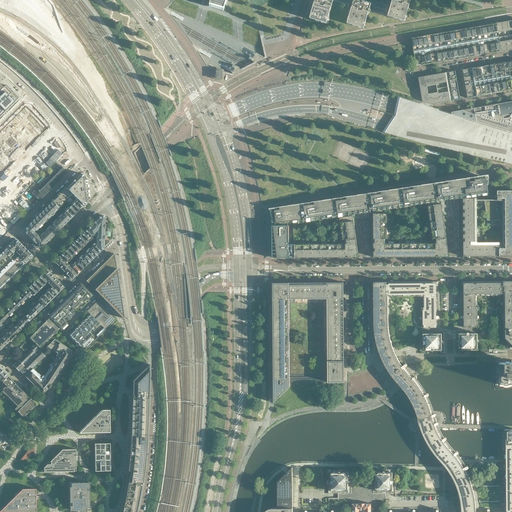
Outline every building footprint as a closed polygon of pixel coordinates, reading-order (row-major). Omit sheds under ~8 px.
[(211,0),(210,4),(210,7),(224,11),(225,9),(227,1),(227,0),(211,0)] [(291,0),(289,8),(280,33),(264,37),(265,38),(281,34),(292,0),(291,0)] [(330,13),(333,1),(333,0),(315,0),(314,5),(311,15),(310,16),(310,18),(310,19),(315,21),(321,23),(326,24),(327,24),(327,22),(328,20),(329,20),(329,18),(330,14),(330,13)] [(368,15),(371,10),(369,9),(371,3),(363,1),(360,0),(353,0),(352,7),(350,8),(350,7),(350,14),(348,18),(347,19),(348,20),(347,24),(353,26),(358,28),(362,29),(364,29),(364,28),(368,15)] [(407,11),(410,0),(392,0),(393,0),(391,0),(391,7),(388,15),(388,17),(393,19),(398,20),(403,21),(404,22),(405,21),(405,19),(406,17),(407,11)] [(477,8),(408,20),(405,21),(404,22),(403,21),(404,22),(453,14),(482,9),(482,7),(466,2),(465,4),(477,7),(477,8)] [(310,17),(310,16),(311,15),(305,16),(299,35),(306,40),(317,38),(346,33),(361,30),(361,29),(306,38),(301,35),(306,17),(310,17)] [(511,49),(511,20),(497,23),(499,37),(502,52),(511,49)] [(419,51),(417,37),(411,38),(414,52),(419,51)] [(326,58),(327,59),(404,45),(399,68),(398,70),(400,72),(406,43),(399,44),(399,45),(398,45),(397,45),(397,46),(395,46),(394,46),(381,48),(342,55),(326,58)] [(422,65),(419,51),(414,52),(416,66),(422,65)] [(287,77),(289,77),(290,72),(296,70),(325,60),(323,59),(311,63),(294,69),(295,69),(293,70),(293,69),(289,71),(287,77)] [(414,96),(415,95),(412,93),(397,75),(395,72),(394,73),(414,96)] [(448,89),(447,85),(447,81),(446,77),(445,73),(418,77),(422,101),(432,104),(450,101),(450,97),(449,93),(448,89)] [(0,112),(1,113),(1,114),(4,111),(5,111),(7,108),(6,106),(8,104),(9,105),(9,106),(10,106),(10,105),(13,102),(14,102),(14,101),(12,100),(13,99),(14,100),(15,100),(15,101),(17,98),(18,98),(17,97),(15,94),(14,94),(12,91),(11,91),(9,88),(8,88),(6,85),(5,85),(2,88),(0,89),(0,112)] [(511,101),(476,108),(473,107),(472,106),(471,109),(453,112),(452,112),(452,113),(454,114),(453,114),(511,132),(511,101)] [(26,107),(0,133),(0,173),(46,128),(26,107)] [(274,127),(275,128),(306,118),(329,120),(357,127),(357,126),(357,125),(330,119),(305,117),(297,120),(296,121),(296,120),(274,127)] [(247,137),(272,129),(270,128),(256,133),(254,134),(254,133),(245,136),(250,153),(256,180),(258,191),(262,207),(263,206),(252,153),(247,137)] [(40,200),(67,172),(60,165),(32,193),(38,200),(40,200)] [(85,191),(85,187),(83,176),(84,176),(83,176),(81,174),(81,173),(80,174),(75,179),(74,179),(74,180),(73,181),(72,181),(72,182),(67,187),(66,188),(72,194),(77,199),(83,205),(84,205),(84,204),(86,202),(85,192),(85,191)] [(446,238),(443,218),(441,199),(454,197),(466,195),(466,196),(488,193),(487,186),(488,185),(488,174),(453,180),(425,185),(425,189),(427,202),(432,239),(436,239),(446,238)] [(44,175),(38,182),(40,184),(46,178),(44,175)] [(25,183),(17,192),(20,195),(28,186),(25,183)] [(427,202),(425,189),(425,185),(381,191),(382,196),(384,209),(405,206),(427,202)] [(69,198),(68,197),(72,194),(66,188),(66,187),(52,201),(52,202),(58,207),(61,204),(62,205),(69,198)] [(476,243),(476,217),(476,201),(485,201),(487,220),(501,220),(502,243),(500,243),(500,256),(511,256),(511,190),(497,191),(497,199),(495,198),(484,198),(484,199),(476,199),(476,198),(475,198),(463,198),(463,257),(478,256),(478,243),(476,243)] [(384,213),(384,209),(382,196),(381,191),(357,195),(326,200),(304,203),(305,207),(306,220),(339,215),(338,215),(340,215),(352,213),(352,212),(359,211),(370,210),(372,209),(372,210),(373,210),(373,257),(385,257),(385,244),(384,244),(384,239),(387,239),(387,213),(384,213)] [(18,206),(14,210),(16,211),(25,202),(21,199),(16,204),(18,206)] [(83,205),(77,199),(76,201),(75,200),(73,202),(80,208),(83,205)] [(58,207),(52,202),(49,205),(56,211),(57,209),(56,209),(58,207)] [(80,208),(73,202),(71,204),(72,205),(70,206),(76,212),(80,208)] [(306,220),(305,207),(304,203),(269,208),(269,211),(271,222),(272,221),(273,225),(274,225),(306,220)] [(56,211),(49,205),(46,208),(52,213),(53,212),(54,213),(56,211)] [(76,212),(70,206),(69,208),(68,207),(66,209),(73,215),(76,212)] [(52,213),(46,208),(43,211),(50,217),(51,216),(50,215),(52,213)] [(73,215),(66,209),(64,211),(65,211),(63,213),(69,219),(70,218),(73,215)] [(50,217),(43,211),(40,214),(46,219),(47,218),(48,219),(50,217)] [(69,219),(63,213),(62,214),(61,214),(60,215),(66,222),(69,219)] [(356,238),(354,225),(352,213),(340,215),(341,218),(339,218),(342,240),(345,239),(356,238)] [(46,219),(40,214),(37,217),(44,223),(45,222),(44,221),(46,219)] [(66,222),(60,215),(58,217),(59,218),(57,219),(63,225),(66,222)] [(103,247),(104,232),(104,231),(104,216),(102,215),(101,215),(91,226),(96,231),(96,243),(95,244),(101,250),(103,248),(103,247)] [(44,223),(37,217),(34,220),(40,225),(41,224),(42,225),(44,223)] [(63,225),(57,219),(56,220),(55,220),(54,221),(60,228),(63,225)] [(40,225),(34,220),(31,223),(37,229),(39,228),(38,227),(40,225)] [(60,228),(54,221),(52,223),(53,224),(51,225),(57,231),(60,228)] [(37,229),(31,223),(28,226),(34,231),(35,230),(36,231),(37,229)] [(57,231),(51,225),(50,226),(49,226),(48,227),(54,234),(57,231)] [(358,252),(357,250),(356,238),(345,239),(345,244),(294,244),(295,257),(294,257),(294,255),(289,255),(289,225),(274,226),(272,226),(272,230),(272,257),(272,258),(272,259),(273,259),(273,258),(277,258),(293,258),(295,258),(358,257),(357,252),(358,252)] [(24,230),(23,230),(24,231),(32,239),(37,234),(34,231),(28,226),(24,230)] [(85,245),(84,244),(88,240),(89,241),(92,238),(91,237),(93,235),(94,236),(95,234),(94,233),(96,231),(91,226),(74,243),(60,257),(65,262),(67,260),(68,261),(71,258),(70,257),(74,253),(75,254),(77,253),(78,251),(77,251),(81,246),(82,247),(85,245)] [(54,234),(48,227),(46,229),(47,230),(45,231),(51,237),(54,234)] [(51,237),(45,231),(44,233),(43,232),(42,233),(48,240),(51,237)] [(48,240),(42,233),(40,235),(41,236),(40,237),(45,243),(48,240)] [(37,234),(32,239),(40,247),(41,248),(41,247),(45,243),(40,237),(37,234)] [(448,251),(446,238),(436,239),(437,243),(385,244),(385,257),(448,257),(448,256),(447,251),(448,251)] [(13,247),(19,242),(15,239),(10,244),(13,247)] [(17,251),(22,246),(19,242),(13,247),(15,249),(17,251)] [(90,260),(101,250),(95,244),(94,243),(93,245),(94,245),(90,249),(89,248),(86,251),(87,252),(83,256),(82,255),(79,258),(80,259),(76,263),(75,262),(74,264),(80,270),(90,260)] [(500,256),(500,243),(478,243),(478,256),(500,256)] [(15,249),(13,247),(10,244),(7,247),(13,253),(14,252),(13,251),(15,249)] [(19,255),(20,254),(25,249),(22,246),(17,251),(16,252),(19,255)] [(17,258),(13,253),(7,247),(3,251),(20,268),(24,264),(17,258)] [(23,258),(29,252),(25,249),(20,254),(21,256),(23,258)] [(0,287),(20,268),(3,251),(0,253),(0,287)] [(27,261),(32,256),(29,252),(23,258),(27,261)] [(124,319),(117,278),(114,254),(86,281),(124,319)] [(27,261),(23,258),(21,256),(20,257),(19,256),(17,258),(24,264),(27,261)] [(77,274),(71,268),(68,265),(65,262),(60,257),(55,262),(71,278),(71,279),(72,279),(72,278),(77,274)] [(80,270),(74,264),(72,265),(73,266),(71,268),(77,274),(80,270)] [(44,279),(50,273),(46,270),(41,275),(44,279)] [(47,282),(53,277),(50,273),(44,279),(46,281),(47,282)] [(46,281),(44,279),(41,275),(37,279),(44,285),(45,284),(44,283),(46,281)] [(51,286),(56,280),(53,277),(47,282),(51,286)] [(44,285),(37,279),(34,282),(39,288),(41,286),(42,287),(44,285)] [(54,289),(60,283),(56,280),(51,286),(52,287),(54,289)] [(477,325),(477,310),(476,310),(476,308),(476,307),(475,307),(475,294),(476,294),(501,294),(503,294),(503,337),(508,341),(511,345),(511,281),(503,281),(503,286),(501,286),(501,281),(476,281),(476,286),(474,286),(474,281),(461,282),(462,286),(463,286),(463,298),(464,298),(464,303),(463,303),(464,313),(465,313),(465,316),(464,316),(464,318),(465,318),(465,320),(465,322),(464,322),(464,327),(476,327),(476,326),(476,325),(477,325)] [(39,288),(34,282),(30,286),(37,292),(38,291),(37,290),(39,288)] [(288,383),(288,297),(328,296),(328,378),(343,378),(343,282),(272,282),(275,395),(288,383)] [(394,351),(392,346),(390,341),(390,338),(389,334),(388,329),(388,296),(387,295),(388,294),(389,295),(424,294),(424,307),(423,307),(423,310),(423,325),(424,328),(436,328),(436,322),(435,322),(435,319),(436,319),(436,316),(435,316),(435,313),(436,313),(436,303),(435,303),(435,299),(436,299),(436,286),(438,286),(438,282),(425,282),(425,286),(423,286),(423,282),(388,282),(388,286),(386,286),(386,282),(375,282),(375,318),(375,325),(376,330),(376,336),(377,341),(378,345),(380,351),(382,355),(382,356),(383,357),(397,357),(396,356),(394,351)] [(58,292),(63,287),(60,283),(54,289),(58,292)] [(73,308),(82,299),(83,300),(85,298),(87,300),(90,297),(86,293),(88,291),(82,285),(76,291),(61,306),(71,316),(74,313),(72,311),(74,308),(73,308)] [(37,292),(30,286),(27,289),(31,293),(33,295),(35,293),(37,292)] [(58,292),(54,289),(52,287),(50,289),(49,288),(48,289),(54,296),(58,292)] [(25,299),(31,293),(27,289),(21,295),(25,299)] [(54,296),(48,289),(46,291),(47,292),(45,294),(51,299),(54,296)] [(51,299),(45,294),(43,296),(42,295),(41,296),(47,303),(51,299)] [(19,305),(25,299),(21,295),(15,301),(19,305)] [(47,303),(41,296),(40,298),(38,300),(40,302),(44,306),(47,303)] [(97,301),(87,311),(90,315),(101,304),(97,300),(97,301)] [(14,311),(19,305),(15,301),(9,306),(14,311)] [(38,312),(44,306),(40,302),(34,308),(38,312)] [(101,304),(90,315),(94,318),(105,308),(104,307),(101,304)] [(8,316),(14,311),(9,306),(4,312),(8,316)] [(63,319),(66,317),(68,319),(71,316),(61,306),(50,317),(59,327),(61,328),(67,323),(63,319)] [(32,318),(38,312),(34,308),(28,313),(32,318)] [(105,308),(94,318),(99,323),(97,326),(98,327),(99,328),(101,325),(105,329),(109,325),(102,318),(108,311),(105,308)] [(108,311),(102,318),(109,325),(115,319),(108,311)] [(26,323),(32,318),(28,313),(22,319),(26,323)] [(90,315),(87,318),(96,327),(97,326),(99,323),(94,318),(90,315)] [(49,337),(59,327),(50,317),(39,327),(49,337)] [(87,318),(84,321),(94,331),(97,328),(96,327),(87,318)] [(21,329),(26,323),(22,319),(16,325),(21,329)] [(84,321),(81,324),(92,335),(93,333),(93,332),(94,331),(84,321)] [(81,324),(78,327),(89,338),(92,335),(81,324)] [(15,335),(21,329),(16,325),(11,331),(15,335)] [(86,341),(80,346),(84,350),(95,339),(92,336),(95,333),(98,336),(105,329),(101,325),(99,328),(98,327),(97,328),(94,331),(93,332),(93,333),(92,335),(89,338),(86,341)] [(39,347),(49,337),(39,327),(29,337),(34,342),(39,347)] [(75,330),(78,333),(82,337),(86,341),(89,338),(78,327),(75,330)] [(75,330),(69,335),(73,339),(78,333),(75,330)] [(9,341),(15,335),(11,331),(5,336),(9,341)] [(443,342),(441,340),(441,334),(435,334),(435,332),(433,332),(433,334),(431,334),(431,332),(429,332),(429,334),(423,334),(423,340),(421,342),(423,344),(423,348),(425,350),(439,350),(441,348),(441,344),(443,342)] [(479,342),(477,340),(477,333),(471,333),(471,332),(469,332),(469,333),(467,333),(467,332),(465,332),(465,333),(459,333),(459,340),(457,342),(459,343),(459,348),(461,350),(475,350),(475,349),(477,347),(477,348),(477,343),(479,342)] [(78,333),(73,339),(77,342),(82,337),(78,333)] [(0,342),(3,346),(9,341),(5,336),(0,341),(0,342)] [(82,337),(77,342),(80,346),(86,341),(82,337)] [(51,384),(59,371),(60,371),(63,365),(71,353),(70,353),(72,351),(54,339),(47,346),(57,353),(55,356),(57,357),(52,363),(51,362),(49,366),(50,366),(44,376),(43,375),(41,378),(39,376),(40,375),(38,373),(33,368),(30,371),(31,372),(26,377),(42,394),(48,388),(49,387),(49,388),(51,385),(50,385),(51,384)] [(40,348),(39,347),(34,342),(29,347),(30,348),(26,352),(31,357),(40,348)] [(33,368),(46,355),(40,348),(31,357),(19,369),(25,376),(30,371),(33,368)] [(18,370),(19,369),(31,357),(26,352),(14,365),(18,370)] [(412,398),(415,406),(417,410),(419,414),(419,416),(419,417),(418,417),(418,418),(418,419),(418,420),(419,420),(419,421),(421,427),(421,428),(421,429),(421,430),(422,431),(423,431),(423,430),(424,431),(425,434),(427,439),(429,443),(435,452),(437,455),(446,464),(448,466),(450,470),(452,473),(451,474),(454,476),(456,480),(457,484),(459,488),(460,493),(461,497),(462,501),(463,506),(463,511),(476,510),(476,509),(475,505),(475,501),(474,498),(474,494),(472,489),(471,484),(470,481),(469,478),(467,475),(465,470),(468,469),(468,468),(468,467),(468,466),(467,466),(466,466),(465,466),(465,465),(463,467),(460,463),(458,459),(455,456),(447,447),(445,444),(440,437),(438,433),(436,429),(435,427),(435,426),(437,425),(438,425),(438,424),(438,423),(438,422),(438,421),(438,420),(438,418),(437,417),(436,416),(436,415),(436,414),(435,414),(434,413),(431,414),(431,412),(430,411),(429,406),(427,401),(422,392),(416,383),(413,379),(409,375),(406,372),(404,369),(406,368),(406,367),(407,366),(407,365),(407,364),(406,364),(405,364),(402,366),(400,363),(398,359),(397,357),(383,357),(384,360),(387,366),(389,369),(392,373),(394,377),(397,380),(400,383),(403,387),(406,391),(412,398)] [(511,360),(511,362),(499,362),(500,385),(506,385),(506,386),(509,386),(509,385),(511,384),(511,360)] [(135,511),(136,509),(138,501),(139,493),(140,489),(141,486),(142,479),(143,472),(144,464),(144,460),(144,457),(145,450),(145,442),(146,433),(146,430),(147,405),(147,398),(148,364),(140,372),(132,380),(132,389),(130,432),(130,441),(129,448),(129,458),(128,461),(128,465),(128,466),(127,470),(126,476),(125,484),(124,491),(122,498),(121,508),(120,509),(120,511),(119,511),(135,511)] [(30,399),(26,395),(15,383),(8,376),(2,381),(7,386),(2,391),(17,406),(14,409),(17,412),(18,412),(23,417),(36,404),(30,398),(30,399)] [(109,432),(109,409),(102,410),(97,414),(97,413),(94,416),(95,417),(82,429),(82,428),(79,431),(80,432),(79,432),(79,433),(94,432),(104,432),(109,432)] [(511,507),(511,429),(504,429),(503,429),(504,462),(504,508),(506,508),(511,508),(511,507)] [(110,459),(110,454),(110,446),(110,443),(94,443),(95,471),(110,471),(110,469),(110,466),(110,460),(110,459)] [(75,452),(75,449),(62,449),(44,467),(44,472),(54,472),(65,472),(74,471),(74,468),(76,468),(76,461),(75,452)] [(292,511),(292,488),(292,467),(285,474),(285,475),(278,482),(278,508),(272,508),(269,509),(266,511),(264,511),(292,511)] [(395,493),(395,481),(395,469),(375,469),(375,470),(374,470),(373,471),(373,472),(373,493),(395,493)] [(351,493),(351,472),(350,472),(350,471),(349,470),(348,470),(328,470),(328,494),(351,493)] [(89,485),(89,482),(86,482),(78,482),(69,483),(69,494),(69,496),(70,510),(78,510),(81,510),(90,510),(89,504),(89,488),(89,485)] [(28,511),(36,511),(36,499),(36,494),(35,488),(22,489),(0,510),(0,511),(20,511),(28,511)] [(371,511),(371,504),(365,504),(365,503),(359,503),(359,504),(352,504),(352,511),(371,511)]
